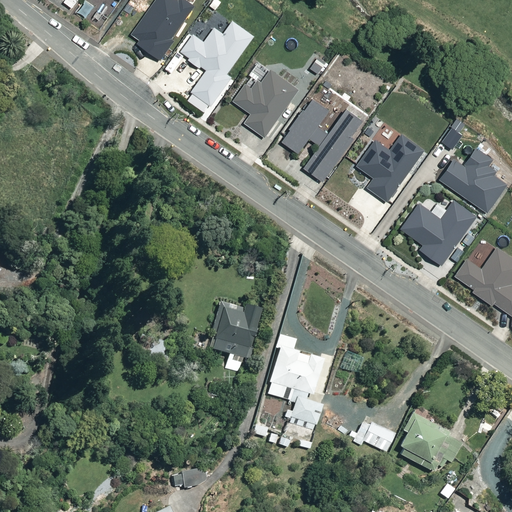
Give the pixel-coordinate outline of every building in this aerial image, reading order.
[(153,0),(131,32),(140,38),(137,41),(161,58),(175,38),(172,36),(195,3),(190,0),(153,0)] [(92,8),(82,1),(74,12),(84,19),(92,8)] [(253,35),(232,20),(224,32),(214,25),(204,39),(193,31),(180,49),(189,55),(188,58),(200,66),(201,65),(206,68),(191,90),(211,104),(231,75),(226,72),(253,35)] [(298,88),(270,69),(262,81),(257,77),(251,86),(244,81),(232,99),(250,112),(244,120),(265,135),(298,88)] [(328,110),(313,99),(307,107),(305,105),(289,127),(291,128),(282,141),(299,153),(310,138),(319,145),(304,166),(323,180),(354,137),(351,135),(363,119),(348,108),(329,134),(317,125),(328,110)] [(390,149),(375,138),(356,164),(374,177),(367,186),(388,201),(426,150),(402,133),(390,149)] [(494,159),(476,147),(464,164),(453,157),(438,179),(489,214),(509,184),(495,174),(498,171),(490,165),(494,159)] [(478,216),(454,199),(440,217),(420,201),(400,228),(424,245),(421,248),(442,264),(478,216)] [(511,256),(497,246),(482,268),(467,258),(455,276),(475,289),(472,292),(494,305),(495,303),(511,314),(511,256)] [(215,336),(212,348),(244,357),(258,304),(243,300),(240,307),(216,301),(207,333),(215,336)] [(281,333),(265,392),(294,401),(296,396),(304,398),(306,390),(312,392),(321,358),(292,350),(295,337),(281,333)] [(340,393),(322,418),(350,438),(369,413),(340,393)] [(294,401),(290,416),(317,424),(323,404),(304,398),(296,396),(294,401)] [(404,449),(400,455),(429,470),(437,455),(450,462),(464,438),(413,411),(395,444),(404,449)] [(370,425),(362,442),(385,452),(393,435),(370,425)] [(487,436),(478,428),(468,441),(477,448),(487,436)] [(189,483),(189,470),(169,470),(170,484),(189,483)]
